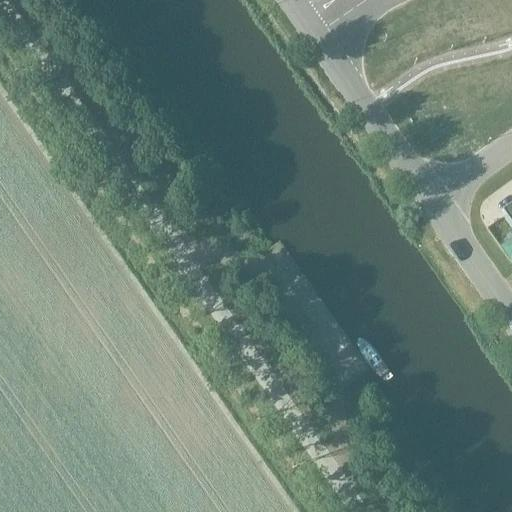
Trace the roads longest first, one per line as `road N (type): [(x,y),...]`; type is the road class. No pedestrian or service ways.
road 1 (unclassified): [(3,0),(360,511)]
road 2 (unclassified): [(429,203),(285,0)]
road 3 (unclassified): [(511,318),(429,203)]
